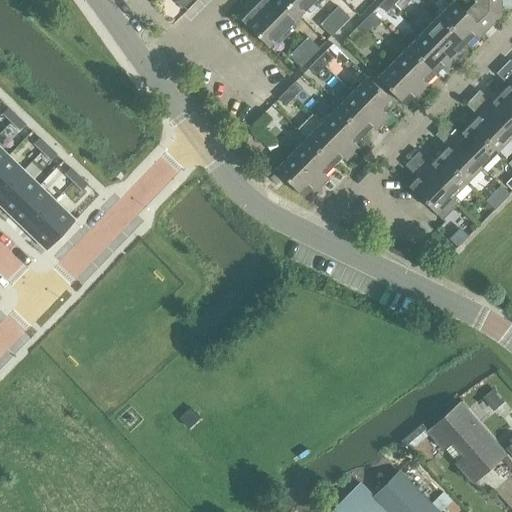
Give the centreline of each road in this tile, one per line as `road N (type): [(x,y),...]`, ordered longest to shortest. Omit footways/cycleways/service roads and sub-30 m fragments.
road 1 (residential): [(311,236),(511,29)]
road 2 (residential): [(511,340),(465,308),(311,236)]
road 3 (residential): [(195,138),(39,298)]
road 4 (residential): [(311,236),(241,195),(195,138)]
